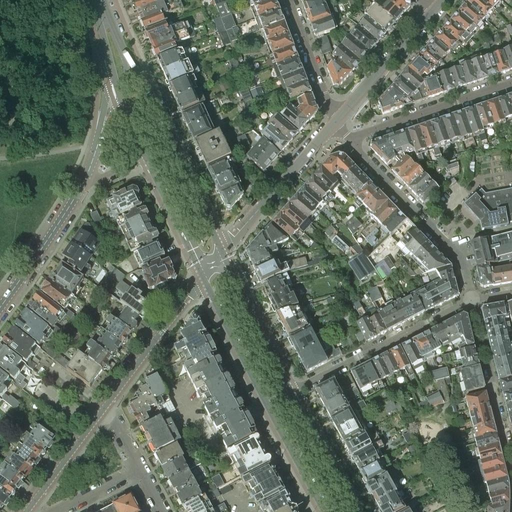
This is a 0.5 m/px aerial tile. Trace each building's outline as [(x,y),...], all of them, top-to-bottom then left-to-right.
[(146,0),(134,5),(140,19),(180,3),(180,2),(179,0),(165,0),(164,0),(146,0)] [(271,0),(247,0),(250,8),(271,0)] [(255,21),(279,11),(274,0),(271,0),(250,8),(255,21)] [(307,15),(327,8),(323,0),(313,0),(302,4),(307,15)] [(387,0),(389,2),(388,3),(402,15),(409,8),(410,8),(410,5),(410,4),(407,0),(387,0)] [(484,20),(492,11),(479,0),(469,0),(466,4),(484,20)] [(479,0),(492,11),(498,16),(502,11),(497,6),(500,2),(498,0),(479,0)] [(183,10),(180,3),(140,19),(145,31),(168,22),(165,16),(183,10)] [(395,24),(402,15),(388,3),(381,11),(380,11),(395,24)] [(221,19),(229,16),(224,4),(223,4),(216,7),(220,18),(221,19)] [(476,30),(484,20),(466,4),(458,13),(476,30)] [(375,6),(366,17),(386,34),(395,24),(380,11),(381,11),(375,6)] [(329,7),(327,8),(307,15),(311,26),(331,19),(330,17),(333,16),(329,7)] [(284,23),(279,11),(255,21),(257,27),(254,28),(255,30),(251,31),(252,35),(261,32),(284,23)] [(472,34),(476,30),(458,13),(450,22),(470,40),(474,36),(472,34)] [(229,16),(221,19),(226,32),(232,30),(232,29),(234,28),(229,16)] [(378,43),(386,34),(366,17),(367,18),(359,27),(378,43)] [(220,18),(213,21),(218,35),(226,32),(221,19),(220,18)] [(331,19),(311,26),(315,38),(335,30),(331,19)] [(189,31),(192,30),(189,22),(171,30),(169,24),(166,25),(146,33),(152,46),(189,31)] [(465,46),(470,40),(450,22),(434,40),(449,52),(450,53),(458,44),(461,47),(464,44),(465,46)] [(288,35),(284,23),(261,32),(265,44),(288,35)] [(369,53),(378,43),(359,27),(359,26),(350,36),(369,53)] [(232,30),(226,32),(230,43),(236,41),(232,30)] [(192,37),(189,31),(152,46),(157,59),(177,51),(179,50),(177,44),(190,39),(189,38),(192,37)] [(226,33),(218,35),(223,47),(230,45),(226,33)] [(270,56),(293,47),(288,35),(265,44),(270,56)] [(315,38),(319,47),(329,43),(326,36),(323,37),(323,36),(315,38)] [(361,62),(369,53),(350,36),(342,45),(361,62)] [(434,40),(427,48),(441,61),(449,52),(434,40)] [(319,47),(322,54),(331,50),(329,43),(319,47)] [(351,74),(361,62),(342,45),(332,57),(335,60),(351,74)] [(297,59),(293,47),(270,56),(274,68),(297,59)] [(500,75),(510,71),(503,51),(503,52),(501,47),(495,49),(496,55),(493,56),(500,75)] [(163,74),(188,63),(185,58),(192,55),(189,48),(158,61),(163,74)] [(437,66),(441,61),(427,48),(419,57),(435,72),(439,67),(437,66)] [(510,71),(511,70),(511,48),(503,51),(510,71)] [(489,78),(500,75),(493,56),(482,59),(489,78)] [(435,72),(419,57),(408,69),(420,80),(424,75),(427,77),(433,71),(435,72)] [(234,59),(228,61),(234,74),(240,72),(234,59)] [(274,68),(272,68),(277,81),(279,80),(279,79),(302,71),(297,59),(274,68)] [(478,82),(489,78),(482,59),(471,63),(478,82)] [(338,88),(351,74),(335,60),(327,69),(334,88),(338,88)] [(190,69),(188,63),(163,74),(169,86),(200,73),(197,66),(190,69)] [(466,86),(478,82),(471,63),(459,67),(460,68),(466,86)] [(246,79),(251,77),(247,66),(244,67),(244,69),(241,70),(242,74),(244,73),(246,79)] [(455,70),(448,72),(454,90),(466,86),(460,68),(457,69),(456,66),(454,67),(455,70)] [(422,101),(430,99),(425,84),(422,82),(420,80),(408,69),(401,78),(419,94),(422,101)] [(307,83),(302,71),(279,79),(279,80),(283,91),(307,83)] [(443,94),(454,90),(448,72),(443,74),(442,72),(438,73),(436,74),(437,77),(443,94)] [(176,101),(194,93),(191,86),(197,83),(194,77),(170,88),(176,101)] [(251,77),(246,79),(245,79),(249,90),(255,88),(251,77)] [(437,77),(422,82),(425,84),(430,99),(443,94),(437,77)] [(413,104),(422,101),(419,94),(401,78),(393,86),(402,94),(413,104)] [(307,83),(283,91),(283,92),(287,103),(290,102),(311,94),(307,83)] [(246,86),(241,88),(246,102),(252,100),(246,86)] [(396,110),(413,104),(402,94),(393,86),(385,95),(394,103),(396,110)] [(261,88),(250,92),(254,102),(264,98),(261,88)] [(197,99),(194,93),(176,101),(181,114),(200,106),(205,103),(203,96),(197,99)] [(382,115),(396,110),(394,103),(385,95),(378,103),(382,115)] [(294,107),(293,109),(308,122),(318,111),(312,96),(296,101),(299,108),(298,110),(294,107)] [(504,121),(511,118),(511,109),(508,97),(497,101),(504,121)] [(244,103),(250,118),(257,115),(252,102),(252,100),(246,102),(244,103)] [(487,105),(494,126),(505,122),(504,121),(497,101),(487,105)] [(483,129),(494,126),(487,105),(476,108),(483,129)] [(209,119),(203,106),(182,116),(188,129),(209,119)] [(299,133),(308,122),(293,109),(290,106),(286,111),(285,110),(280,115),(299,133)] [(482,129),(483,129),(476,108),(464,112),(472,136),(476,135),(477,138),(480,137),(482,142),(486,140),(482,129)] [(461,140),(472,136),(464,112),(452,116),(460,139),(461,140)] [(298,134),(276,115),(267,126),(268,127),(288,144),(298,134)] [(449,143),(460,139),(452,116),(441,120),(449,143)] [(254,121),(250,118),(249,117),(241,120),(249,127),(254,121)] [(215,132),(209,119),(188,129),(194,141),(215,132)] [(438,147),(449,143),(441,120),(430,124),(438,147)] [(435,157),(440,155),(438,147),(430,124),(419,128),(427,150),(432,148),(435,157)] [(280,153),(288,144),(268,127),(260,135),(263,137),(262,137),(280,153)] [(420,153),(427,150),(419,128),(407,132),(414,151),(415,155),(415,154),(418,163),(424,161),(420,153)] [(219,132),(195,143),(207,168),(231,157),(219,132)] [(402,154),(414,151),(407,132),(396,135),(402,154)] [(394,157),(402,154),(396,135),(384,139),(388,151),(390,150),(393,157),(394,157)] [(247,157),(248,158),(263,172),(279,154),(258,136),(254,140),(259,144),(247,157)] [(395,160),(394,157),(393,157),(390,150),(388,151),(384,139),(371,144),(370,150),(387,167),(395,160)] [(235,146),(239,154),(246,151),(249,148),(246,141),(235,146)] [(332,179),(332,178),(337,173),(342,179),(353,167),(343,156),(338,155),(338,154),(330,157),(330,158),(320,169),(332,179)] [(415,166),(414,166),(406,157),(391,171),(400,180),(415,166)] [(213,183),(232,174),(236,172),(233,165),(232,166),(229,160),(207,170),(209,175),(210,175),(213,183)] [(445,167),(445,169),(446,172),(459,168),(457,163),(445,167)] [(408,189),(424,174),(425,172),(424,171),(422,172),(415,165),(414,166),(415,166),(400,180),(408,189)] [(256,176),(258,175),(260,173),(253,167),(250,171),(256,176)] [(362,176),(353,167),(342,179),(341,180),(340,182),(349,191),(350,190),(349,189),(362,176)] [(330,193),(331,195),(339,185),(337,183),(338,183),(332,178),(332,179),(320,169),(314,176),(331,192),(330,193)] [(260,173),(258,175),(256,176),(246,182),(251,187),(262,175),(260,173)] [(236,181),(232,174),(213,183),(217,190),(217,191),(219,195),(238,186),(241,185),(238,180),(236,181)] [(430,180),(424,174),(408,189),(416,197),(431,182),(433,180),(431,179),(430,180)] [(323,203),(331,195),(330,193),(331,192),(314,176),(305,186),(323,203)] [(349,191),(355,197),(369,183),(362,176),(349,189),(350,190),(349,191)] [(453,179),(446,184),(449,189),(456,183),(453,179)] [(423,204),(440,189),(439,187),(437,188),(431,182),(416,197),(423,204)] [(379,193),(369,183),(355,197),(354,199),(355,201),(353,203),(359,209),(363,205),(364,207),(379,193)] [(238,186),(219,195),(220,196),(226,210),(230,210),(243,196),(238,186)] [(323,203),(305,186),(297,196),(315,213),(319,216),(327,206),(323,203)] [(133,189),(106,201),(110,210),(110,211),(111,211),(110,212),(114,219),(115,219),(141,206),(137,198),(138,194),(137,190),(133,189)] [(475,195),(466,204),(464,205),(480,224),(481,231),(508,226),(508,223),(511,222),(511,189),(485,194),(481,190),(475,195)] [(364,207),(367,209),(373,216),(387,202),(379,193),(364,207)] [(312,224),(319,216),(315,213),(297,196),(289,204),(309,222),(309,221),(312,224)] [(370,219),(372,221),(374,219),(377,223),(373,227),(371,224),(360,234),(366,240),(376,230),(380,226),(396,211),(387,202),(373,216),(370,219)] [(301,231),(309,222),(289,204),(281,214),(299,230),(301,231)] [(124,237),(149,225),(145,217),(147,216),(145,210),(138,213),(137,211),(128,215),(130,218),(126,220),(125,217),(116,221),(120,229),(120,228),(124,237)] [(396,211),(380,226),(390,236),(406,221),(396,211)] [(103,224),(97,212),(90,215),(96,227),(103,224)] [(298,231),(299,230),(281,214),(273,223),(296,244),(297,242),(303,235),(298,231)] [(345,225),(351,234),(362,226),(353,217),(348,222),(345,225)] [(414,230),(406,221),(390,236),(366,259),(375,272),(376,273),(388,262),(384,258),(394,249),(397,247),(414,230)] [(71,245),(91,259),(101,244),(97,236),(95,240),(92,238),(94,234),(90,225),(88,224),(85,224),(81,230),(71,245)] [(153,233),(149,225),(124,237),(128,245),(127,245),(131,253),(140,249),(139,246),(142,244),(144,248),(152,244),(151,241),(158,238),(155,232),(153,233)] [(262,234),(267,243),(269,244),(270,243),(273,248),(276,247),(280,245),(279,245),(289,241),(285,237),(271,225),(262,234)] [(335,231),(331,226),(324,234),(329,238),(335,231)] [(373,237),(378,232),(376,230),(366,240),(365,241),(371,247),(378,241),(373,237)] [(408,256),(418,266),(434,251),(414,230),(397,247),(400,250),(399,252),(404,257),(405,256),(407,257),(408,256)] [(511,232),(492,238),(491,238),(471,243),(477,268),(489,265),(511,259),(511,232)] [(246,253),(249,260),(273,248),(270,243),(269,244),(267,243),(262,234),(246,253)] [(349,250),(338,239),(336,237),(331,242),(342,252),(343,252),(349,250)] [(158,243),(134,255),(140,268),(150,263),(165,256),(163,251),(162,252),(162,251),(164,248),(162,244),(159,244),(158,244),(158,243)] [(90,267),(87,265),(91,259),(71,245),(63,258),(70,263),(68,265),(79,272),(79,273),(81,275),(82,274),(86,277),(91,270),(90,267)] [(362,252),(358,247),(357,245),(352,248),(358,255),(363,253),(363,252),(362,252)] [(276,247),(273,248),(249,260),(255,271),(272,263),(269,256),(278,252),(276,247)] [(286,264),(283,258),(279,251),(278,252),(269,256),(272,263),(255,271),(262,285),(288,272),(289,274),(291,273),(294,271),(304,269),(324,264),(323,260),(313,263),(313,262),(307,264),(305,258),(291,262),(286,264)] [(427,274),(435,272),(451,267),(434,251),(418,266),(427,274)] [(363,253),(358,256),(364,266),(368,263),(363,253)] [(364,266),(358,256),(348,263),(359,280),(360,282),(361,280),(370,275),(364,266)] [(406,265),(400,259),(394,265),(397,269),(400,266),(402,269),(406,265)] [(162,261),(140,271),(145,283),(146,282),(150,291),(156,288),(156,289),(157,288),(159,292),(167,289),(165,285),(166,284),(166,282),(172,280),(174,280),(175,276),(174,275),(171,270),(172,269),(173,267),(171,262),(169,262),(168,261),(163,264),(162,261)] [(376,273),(382,282),(396,269),(388,262),(376,273)] [(502,285),(511,283),(511,277),(510,267),(504,268),(503,263),(499,264),(502,285)] [(78,287),(84,279),(62,264),(56,273),(55,272),(54,274),(52,274),(49,278),(50,280),(49,281),(76,299),(82,290),(78,287)] [(492,287),(502,285),(499,264),(497,265),(498,269),(492,270),(492,268),(489,268),(492,287)] [(412,272),(409,268),(406,265),(402,269),(405,272),(409,275),(412,272)] [(480,286),(483,288),(492,287),(489,268),(489,265),(477,268),(476,268),(480,286)] [(451,268),(451,267),(435,272),(427,274),(432,284),(440,280),(453,275),(451,268)] [(111,278),(119,284),(121,281),(121,282),(125,277),(117,270),(111,278)] [(263,286),(269,298),(290,288),(292,287),(289,282),(290,281),(287,275),(263,286)] [(457,294),(453,275),(440,280),(441,282),(443,281),(452,299),(456,297),(457,296),(458,294),(457,294)] [(77,300),(76,299),(49,281),(49,282),(46,283),(44,287),(43,290),(44,290),(41,293),(62,310),(61,312),(66,316),(76,325),(79,321),(73,316),(74,315),(66,309),(68,307),(71,308),(77,300)] [(120,304),(126,308),(139,318),(140,318),(143,320),(148,313),(145,311),(145,310),(148,305),(147,304),(149,301),(138,293),(137,294),(132,290),(121,282),(121,281),(119,284),(110,296),(111,296),(111,297),(120,304)] [(434,286),(433,286),(442,304),(452,299),(443,281),(441,282),(436,285),(435,283),(433,284),(434,286)] [(433,309),(442,304),(433,286),(429,288),(424,291),(433,309)] [(386,332),(405,323),(395,304),(395,303),(386,307),(383,301),(382,301),(376,287),(365,291),(373,305),(386,332)] [(293,295),(290,288),(269,298),(276,313),(298,307),(293,295)] [(424,313),(433,309),(424,291),(417,294),(414,289),(413,290),(424,313)] [(415,318),(424,313),(413,290),(408,292),(411,297),(406,300),(415,318)] [(106,294),(94,312),(99,315),(111,297),(106,294)] [(53,332),(53,333),(58,337),(62,332),(56,328),(60,323),(60,324),(66,316),(61,312),(40,295),(37,296),(34,299),(34,303),(28,311),(50,327),(48,329),(53,332)] [(301,300),(302,306),(314,303),(313,297),(301,300)] [(405,298),(396,302),(406,322),(415,318),(406,300),(405,298)] [(356,310),(361,307),(359,302),(353,305),(356,310)] [(511,303),(503,305),(505,318),(503,318),(504,320),(509,319),(508,317),(510,316),(511,324),(511,323),(511,303)] [(283,326),(302,316),(313,311),(310,305),(298,309),(277,315),(283,326)] [(377,337),(386,332),(373,305),(363,310),(377,337)] [(505,318),(503,305),(483,308),(482,312),(484,323),(503,318),(505,318)] [(377,337),(363,310),(361,307),(356,310),(359,317),(355,320),(361,332),(366,343),(377,337)] [(135,323),(139,318),(126,308),(117,321),(132,332),(134,332),(137,328),(137,325),(135,323)] [(39,347),(38,348),(40,350),(41,350),(40,350),(52,360),(57,353),(45,344),(53,333),(53,332),(48,329),(27,312),(27,313),(23,313),(21,316),(21,320),(16,328),(39,347)] [(459,352),(468,350),(467,349),(473,345),(467,317),(463,315),(451,321),(460,340),(462,346),(457,347),(459,352)] [(127,338),(132,332),(117,321),(110,316),(105,323),(106,323),(102,329),(101,329),(100,329),(122,345),(125,345),(128,341),(127,338)] [(302,316),(283,326),(288,337),(308,327),(302,316)] [(336,321),(333,316),(325,321),(327,326),(336,321)] [(182,337),(178,339),(181,345),(185,343),(185,344),(205,333),(198,320),(198,319),(197,319),(196,319),(196,318),(195,318),(195,319),(194,319),(193,319),(193,320),(182,334),(182,337)] [(503,318),(484,323),(486,332),(507,327),(508,329),(510,329),(508,324),(505,325),(504,320),(503,318)] [(450,345),(460,340),(451,321),(441,327),(450,345)] [(443,349),(450,345),(441,327),(431,332),(441,352),(444,351),(443,349)] [(507,327),(486,332),(489,342),(508,337),(506,330),(508,329),(507,327)] [(298,356),(315,347),(323,342),(319,334),(314,337),(309,328),(289,339),(298,356)] [(40,350),(38,348),(36,346),(14,329),(14,330),(11,331),(9,334),(9,337),(3,345),(27,364),(25,365),(33,371),(35,368),(36,369),(38,367),(36,366),(29,360),(32,356),(35,358),(40,350),(41,350),(40,350)] [(118,351),(122,345),(100,329),(95,335),(97,337),(93,343),(113,358),(115,358),(118,354),(118,351)] [(360,346),(366,343),(361,332),(355,335),(360,346)] [(441,352),(431,332),(423,336),(433,356),(441,352)] [(211,346),(205,333),(185,344),(185,343),(181,345),(174,348),(174,349),(177,355),(182,353),(185,359),(211,346)] [(421,337),(412,342),(423,362),(432,357),(421,337)] [(508,337),(489,342),(491,351),(511,346),(511,343),(509,344),(508,337)] [(329,340),(323,342),(315,347),(324,364),(327,363),(341,355),(338,349),(335,351),(329,340)] [(108,364),(113,358),(93,343),(91,342),(86,348),(92,352),(86,359),(103,371),(106,370),(108,367),(108,364)] [(425,366),(423,362),(412,342),(402,347),(414,371),(425,366)] [(174,348),(172,344),(166,347),(163,350),(165,354),(174,349),(174,348)] [(0,369),(14,381),(13,382),(13,383),(22,390),(27,385),(23,382),(25,379),(20,374),(16,371),(22,362),(2,346),(2,347),(0,347),(0,369)] [(218,359),(211,346),(185,359),(188,365),(184,368),(187,374),(218,359)] [(511,348),(511,346),(491,351),(494,362),(511,357),(511,355),(510,349),(511,348)] [(324,364),(315,347),(298,356),(307,373),(324,364)] [(414,375),(400,348),(391,352),(401,373),(405,371),(409,377),(414,375)] [(454,363),(461,362),(477,359),(474,348),(468,350),(459,352),(458,352),(459,352),(443,356),(445,366),(454,363)] [(86,359),(78,353),(78,354),(71,364),(57,353),(52,360),(66,370),(90,388),(103,371),(86,359)] [(380,358),(392,381),(401,376),(390,353),(380,358)] [(511,357),(494,362),(496,372),(511,367),(511,357)] [(383,385),(392,381),(380,358),(372,362),(383,385)] [(193,387),(224,371),(218,359),(187,374),(193,387)] [(449,377),(460,374),(479,369),(477,359),(461,362),(462,367),(447,371),(449,377)] [(384,386),(383,385),(372,362),(361,368),(371,386),(376,383),(379,389),(384,386)] [(511,367),(496,372),(499,382),(511,378),(511,367)] [(365,389),(371,386),(361,368),(351,373),(363,396),(368,394),(365,389)] [(433,383),(444,380),(449,379),(449,377),(447,371),(447,369),(429,374),(433,383)] [(484,389),(479,369),(460,374),(465,394),(484,389)] [(230,384),(224,371),(193,387),(197,393),(201,391),(204,397),(230,384)] [(10,396),(9,398),(4,394),(13,383),(13,382),(9,379),(0,372),(0,396),(2,398),(3,399),(2,400),(15,410),(20,404),(10,396)] [(157,407),(158,409),(162,417),(175,410),(167,395),(157,375),(150,378),(149,381),(148,381),(149,382),(145,384),(146,386),(157,407)] [(449,402),(444,380),(433,383),(438,392),(444,404),(449,402)] [(502,395),(511,391),(511,380),(500,384),(502,395)] [(343,397),(342,396),(334,381),(315,391),(324,407),(343,397)] [(206,412),(237,397),(230,384),(204,397),(204,398),(205,398),(208,404),(203,406),(206,412)] [(139,427),(149,421),(146,416),(151,413),(150,410),(157,407),(146,386),(141,389),(141,392),(140,392),(141,394),(136,396),(137,400),(130,404),(130,407),(129,407),(139,427)] [(511,391),(502,395),(505,406),(511,403),(511,391)] [(425,398),(427,402),(431,408),(444,404),(438,392),(425,398)] [(485,393),(465,399),(468,412),(489,406),(485,393)] [(352,408),(351,408),(345,395),(342,396),(343,397),(324,407),(331,420),(352,408)] [(243,409),(237,397),(206,412),(210,419),(214,425),(243,410),(243,409)] [(338,432),(359,420),(361,419),(358,413),(367,409),(363,401),(351,408),(352,408),(331,420),(338,432)] [(388,405),(392,412),(397,410),(392,402),(388,405)] [(425,410),(431,408),(427,402),(421,404),(423,410),(425,410)] [(404,414),(399,404),(395,406),(401,416),(404,414)] [(491,415),(489,406),(468,412),(471,421),(491,415)] [(220,438),(249,422),(243,410),(214,425),(220,438)] [(493,425),(491,415),(471,421),(473,431),(493,425)] [(141,428),(141,429),(147,441),(174,427),(171,420),(164,424),(161,417),(141,428)] [(338,432),(344,445),(365,432),(359,420),(338,432)] [(12,432),(17,426),(12,422),(7,428),(12,432)] [(256,434),(249,422),(220,438),(227,451),(256,434)] [(27,434),(47,449),(54,438),(39,427),(34,424),(27,434)] [(473,431),(476,440),(496,434),(493,425),(473,431)] [(181,440),(174,427),(147,441),(154,454),(181,440)] [(383,440),(383,441),(391,436),(397,434),(394,429),(382,436),(384,439),(383,440)] [(367,431),(365,432),(344,445),(351,457),(380,441),(376,434),(370,438),(367,431)] [(19,444),(39,460),(47,449),(27,434),(19,444)] [(498,444),(496,434),(476,440),(475,440),(476,445),(466,448),(467,453),(498,444)] [(256,437),(226,453),(230,459),(234,457),(238,463),(262,450),(258,443),(258,442),(259,442),(259,441),(259,440),(259,439),(259,438),(258,437),(257,437),(256,437)] [(359,472),(382,459),(378,451),(384,448),(381,442),(352,458),(359,472)] [(12,454),(32,469),(39,460),(19,444),(12,454)] [(184,457),(177,444),(155,456),(162,469),(182,458),(184,457)] [(479,457),(480,462),(501,457),(499,446),(471,453),(472,459),(479,457)] [(238,463),(237,464),(234,466),(237,472),(240,479),(270,463),(271,462),(271,461),(271,460),(271,459),(270,459),(270,458),(269,458),(268,458),(267,458),(266,458),(262,450),(238,463)] [(4,464),(24,480),(32,469),(12,454),(4,464)] [(385,457),(382,459),(359,472),(366,485),(385,474),(382,470),(390,465),(385,457)] [(504,466),(501,457),(480,462),(482,471),(504,466)] [(182,458),(162,469),(168,481),(189,471),(195,467),(202,464),(200,460),(193,463),(192,462),(186,465),(182,458)] [(0,469),(0,477),(16,490),(24,480),(4,464),(0,469)] [(272,464),(242,480),(245,487),(248,485),(252,492),(253,491),(278,478),(274,472),(275,470),(272,464)] [(483,473),(486,485),(507,479),(507,478),(504,467),(483,473)] [(192,477),(189,471),(168,481),(182,508),(183,507),(202,497),(202,496),(199,490),(193,477),(192,477)] [(215,477),(220,487),(224,485),(219,475),(215,477)] [(377,503),(402,490),(396,480),(391,483),(387,475),(367,486),(377,503)] [(0,477),(0,493),(9,500),(16,490),(0,477)] [(220,487),(215,477),(211,479),(216,489),(220,487)] [(253,491),(256,498),(253,499),(257,506),(285,491),(282,486),(283,483),(281,479),(278,478),(253,491)] [(508,481),(507,479),(486,485),(488,495),(508,489),(508,481)] [(407,499),(402,490),(377,503),(381,511),(400,511),(405,509),(401,501),(407,499)] [(489,496),(492,507),(509,503),(509,496),(509,491),(489,496)] [(281,511),(292,506),(288,499),(290,497),(288,492),(285,493),(259,507),(261,511),(281,511)] [(0,509),(1,510),(9,500),(0,493),(0,509)] [(100,511),(139,511),(131,496),(113,505),(114,505),(100,511)] [(207,511),(213,510),(208,502),(205,496),(203,498),(202,497),(183,507),(185,511),(207,511)] [(407,505),(410,509),(413,507),(418,505),(416,501),(407,505)] [(471,503),(465,505),(466,511),(475,511),(476,511),(473,502),(471,503)] [(508,511),(509,510),(509,503),(492,507),(488,508),(487,511),(508,511)]
